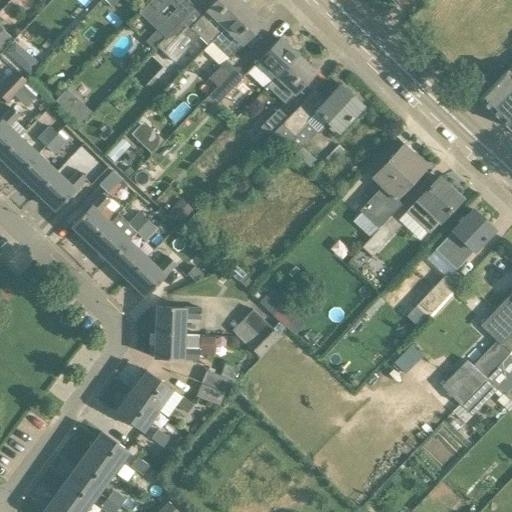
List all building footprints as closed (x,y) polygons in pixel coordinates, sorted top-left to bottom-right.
[(151,0),(138,14),(149,24),(159,13),(169,2),(176,9),(176,10),(185,0),(151,0)] [(164,39),(156,47),(173,63),(181,55),(198,38),(207,46),(210,42),(211,43),(216,38),(223,30),(245,6),(238,0),(217,0),(206,12),(198,19),(189,28),(181,21),(164,39)] [(216,38),(211,43),(227,59),(240,46),(262,23),(245,6),(223,30),(216,38)] [(166,20),(156,30),(164,39),(181,21),(173,13),(166,20)] [(0,27),(0,48),(10,38),(0,27)] [(257,63),(247,73),(264,89),(267,86),(274,79),(297,56),(280,39),(257,63)] [(297,56),(274,79),(292,96),(315,73),(297,56)] [(22,69),(29,75),(39,65),(32,59),(22,69)] [(210,82),(202,91),(208,96),(216,89),(234,70),(225,62),(221,66),(208,80),(210,82)] [(511,63),(477,99),(489,110),(511,86),(511,63)] [(208,96),(203,101),(212,110),(217,105),(225,97),(243,78),(234,70),(216,89),(208,96)] [(15,72),(0,87),(0,96),(8,103),(13,98),(24,85),(26,82),(15,72)] [(511,86),(489,110),(510,129),(511,127),(511,86)] [(287,120),(269,138),(291,158),(295,154),(310,168),(317,161),(303,148),(302,147),(291,137),(293,136),(306,122),(317,132),(324,125),(326,123),(336,134),(348,122),(361,108),(339,87),(326,101),(315,113),(310,118),(299,107),(287,120)] [(11,109),(0,120),(0,158),(19,139),(8,129),(19,117),(11,109)] [(277,111),(260,129),(261,131),(269,138),(287,120),(277,111)] [(19,139),(0,158),(18,176),(37,156),(47,145),(58,135),(49,126),(28,147),(19,139)] [(58,135),(47,145),(55,153),(65,142),(64,141),(58,135)] [(122,139),(106,155),(113,162),(129,145),(122,139)] [(338,147),(325,159),(330,164),(342,152),(338,147)] [(361,212),(353,221),(371,238),(391,217),(401,206),(400,205),(395,200),(422,171),(398,149),(371,178),(381,187),(359,211),(361,212)] [(37,156),(18,176),(36,193),(55,173),(45,163),(37,156)] [(55,173),(36,193),(55,211),(86,178),(78,170),(65,183),(55,173)] [(111,172),(98,186),(107,195),(120,181),(111,172)] [(438,178),(405,213),(425,232),(428,234),(437,224),(460,199),(438,178)] [(101,195),(71,226),(91,244),(109,224),(98,214),(104,208),(109,203),(101,195)] [(180,200),(170,210),(181,221),(191,210),(180,200)] [(472,212),(435,252),(443,259),(451,266),(455,270),(492,231),(472,212)] [(109,224),(91,244),(109,262),(128,242),(136,233),(147,222),(139,214),(128,225),(118,215),(115,218),(109,224)] [(371,238),(362,247),(372,257),(385,243),(401,226),(391,217),(371,238)] [(190,219),(181,228),(195,241),(204,233),(190,219)] [(147,222),(136,233),(144,240),(155,229),(147,222)] [(128,242),(109,262),(127,279),(146,259),(128,242)] [(146,259),(127,279),(145,297),(175,266),(167,258),(156,269),(146,259)] [(195,267),(188,275),(196,282),(202,275),(195,267)] [(447,273),(415,308),(426,319),(452,292),(457,286),(459,284),(447,273)] [(222,275),(217,282),(223,286),(227,279),(222,275)] [(466,362),(441,387),(459,404),(509,354),(511,350),(511,292),(511,293),(504,300),(495,310),(511,326),(511,331),(500,344),(496,341),(472,367),(466,362)] [(280,303),(270,313),(278,322),(284,327),(294,316),(280,303)] [(156,307),(155,333),(183,335),(184,320),(199,320),(200,309),(156,307)] [(406,317),(418,328),(426,319),(415,308),(406,317)] [(251,311),(241,321),(260,340),(271,329),(269,327),(259,317),(252,310),(251,311)] [(278,322),(271,329),(278,336),(285,329),(284,327),(278,322)] [(260,340),(250,351),(258,359),(259,359),(280,338),(278,336),(271,329),(260,340)] [(155,333),(154,359),(198,361),(198,356),(198,349),(182,348),(183,335),(155,333)] [(511,357),(509,354),(459,404),(471,415),(472,416),(495,392),(496,391),(511,404),(511,357)] [(205,371),(200,384),(228,394),(237,369),(224,365),(220,377),(205,371)] [(146,371),(130,392),(157,412),(166,418),(175,406),(181,398),(172,391),(172,390),(146,371)] [(200,385),(195,397),(220,406),(225,394),(200,385)] [(130,392),(115,413),(142,432),(157,412),(130,392)] [(181,398),(175,406),(187,414),(193,406),(181,398)] [(459,404),(452,412),(464,424),(472,416),(471,415),(459,404)] [(157,429),(150,440),(162,448),(169,439),(169,438),(157,429)] [(101,433),(85,454),(112,473),(127,452),(101,433)] [(85,454),(71,474),(97,493),(112,473),(85,454)] [(138,458),(131,467),(132,468),(142,476),(148,467),(149,466),(138,458)] [(71,474),(56,495),(79,511),(83,511),(97,493),(71,474)] [(112,490),(106,500),(107,501),(117,508),(124,499),(112,490)] [(79,511),(56,495),(43,511),(79,511)] [(106,500),(100,507),(106,511),(114,511),(117,508),(107,501),(106,500)] [(177,511),(168,502),(157,511),(177,511)]
